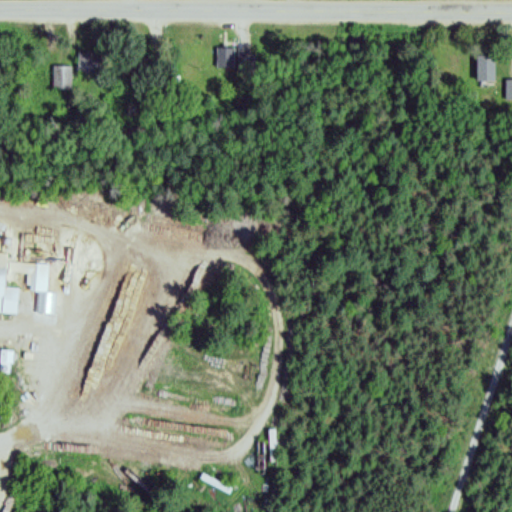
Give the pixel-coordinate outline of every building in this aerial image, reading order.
[(235,47),(217,47),(217,71),(235,71),(235,47)] [(75,49),(75,72),(104,72),(104,49),(75,49)] [(121,53),(121,72),(157,72),(156,53),(121,53)] [(495,82),(495,56),(476,56),(476,82),(495,82)] [(49,62),(49,87),(67,87),(67,62),(49,62)] [(0,310),(15,312),(17,285),(3,283),(3,269),(24,270),(23,283),(27,284),(27,289),(43,291),(45,262),(25,262),(6,259),(6,250),(0,249),(0,310)] [(269,430),(269,463),(278,463),(278,430),(269,430)]
